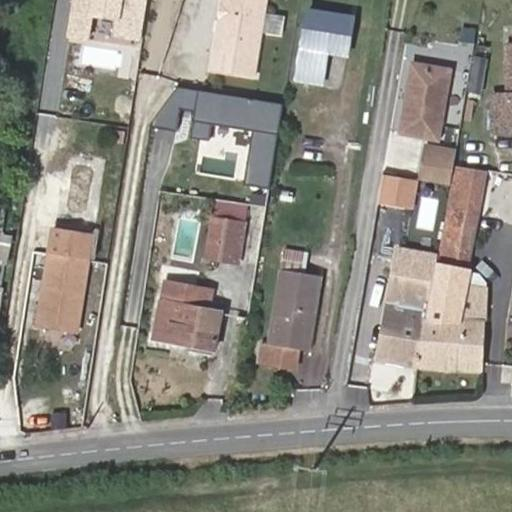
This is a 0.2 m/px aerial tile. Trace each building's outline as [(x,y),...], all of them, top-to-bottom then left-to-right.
[(225,0),(224,8),(225,9),(227,12),(225,16),(222,21),(213,74),(256,81),(267,0),(225,0)] [(311,20),(304,59),(327,64),(348,67),(354,28),(311,20)] [(494,132),(511,131),(511,44),(506,45),(507,96),(494,96),(494,132)] [(327,64),(304,59),(299,91),(322,96),(327,64)] [(452,67),(414,60),(402,131),(440,137),(452,67)] [(255,163),(258,147),(226,142),(223,158),(255,163)] [(433,147),(428,177),(452,182),(456,161),(457,153),(433,147)] [(41,182),(43,157),(28,156),(26,180),(41,182)] [(405,177),(391,175),(388,197),(402,199),(405,177)] [(247,229),(250,213),(220,207),(217,223),(247,229)] [(477,237),(481,215),(448,209),(444,231),(446,232),(477,237)] [(240,266),(247,229),(217,223),(215,223),(211,245),(226,248),(224,263),(240,266)] [(446,232),(439,265),(470,271),(477,237),(446,232)] [(77,337),(93,240),(55,234),(51,257),(46,289),(46,294),(52,295),(45,331),(77,337)] [(224,263),(226,248),(211,245),(208,260),(224,263)] [(308,274),(311,253),(286,249),(283,271),(308,274)] [(439,265),(431,302),(419,368),(485,373),(488,311),(489,291),(470,290),(473,272),(470,271),(439,265)] [(304,352),(312,353),(325,277),(308,274),(283,271),(271,346),(304,352)] [(208,312),(211,294),(167,286),(164,305),(208,312)] [(419,368),(431,302),(407,298),(405,313),(394,312),(388,311),(387,317),(381,361),(419,368)] [(157,340),(217,351),(223,315),(208,312),(164,305),(157,340)] [(271,346),(266,346),(264,363),(301,369),(304,352),(271,346)]
